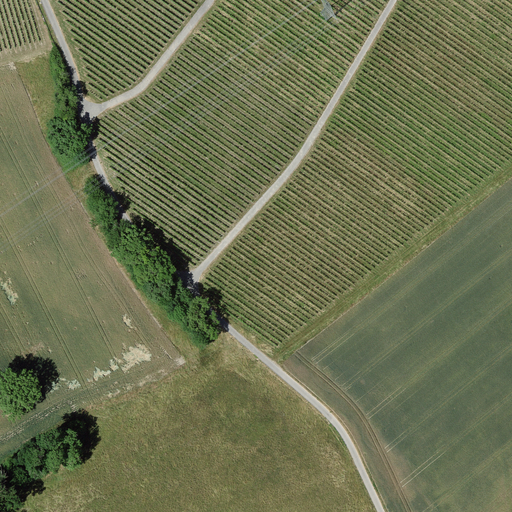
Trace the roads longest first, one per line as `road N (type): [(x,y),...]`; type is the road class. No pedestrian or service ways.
road 1 (track): [(39,0),(57,29),(103,192),(141,245),(343,435),(380,511)]
road 2 (track): [(383,0),(330,95),(191,286)]
road 3 (track): [(210,0),(142,86),(83,113)]
